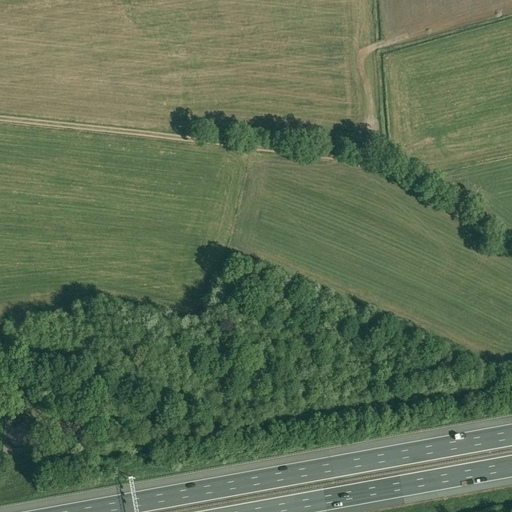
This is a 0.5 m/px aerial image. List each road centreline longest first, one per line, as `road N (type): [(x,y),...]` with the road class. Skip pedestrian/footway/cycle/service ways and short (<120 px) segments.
road 1 (motorway): [(511,434),(81,511)]
road 2 (motorway): [(256,511),(511,465)]
